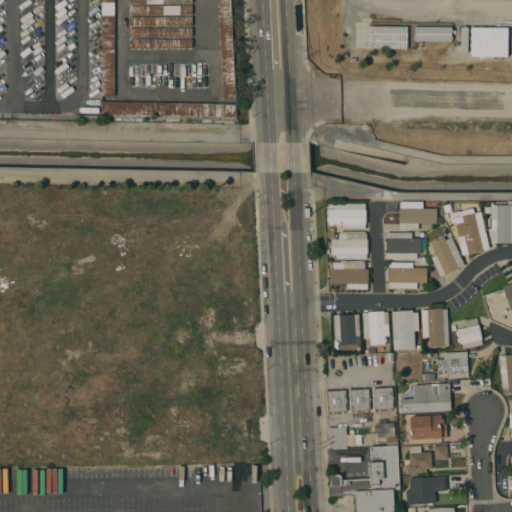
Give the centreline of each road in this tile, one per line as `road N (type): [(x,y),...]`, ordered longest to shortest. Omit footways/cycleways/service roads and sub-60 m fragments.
road 1 (residential): [(266,96),(385,104),(410,88),(511,90)]
road 2 (residential): [(511,260),(426,300),(290,305)]
road 3 (primary): [(290,305),(296,459)]
road 4 (primary): [(292,144),(284,0)]
road 5 (primary): [(290,305),(298,274),(293,176)]
